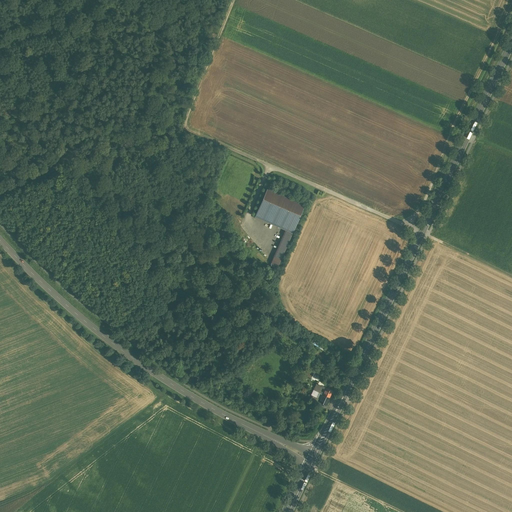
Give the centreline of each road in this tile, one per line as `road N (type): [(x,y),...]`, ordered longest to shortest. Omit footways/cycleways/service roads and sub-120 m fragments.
road 1 (primary): [(311,458),(511,49)]
road 2 (tertiary): [(0,241),(137,362),(311,458)]
road 3 (track): [(272,168),(511,277)]
road 4 (track): [(511,1),(408,226)]
road 5 (track): [(180,128),(0,186)]
road 6 (track): [(233,0),(180,128)]
